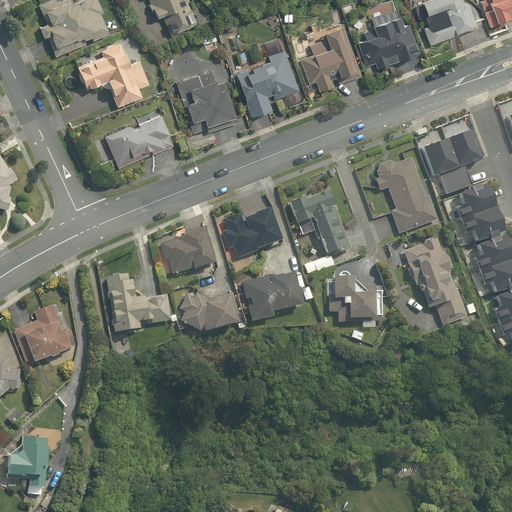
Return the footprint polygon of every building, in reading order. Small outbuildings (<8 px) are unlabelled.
[(98,0),(78,0),(51,11),(43,14),(47,23),(38,26),(44,41),(49,40),(55,57),(86,46),(84,40),(110,30),(98,0)] [(197,24),(187,0),(147,0),(155,21),(161,19),(167,35),(197,24)] [(461,0),(434,0),(424,4),(422,4),(430,25),(423,28),(430,46),(480,28),(469,0),(467,0),(462,2),(461,0)] [(511,0),(478,0),(490,27),(511,18),(511,0)] [(367,40),(358,43),(367,66),(374,64),(377,70),(390,65),(388,60),(395,57),(397,62),(420,53),(410,26),(405,28),(400,15),(363,29),(367,40)] [(313,54),(299,58),(308,85),(315,82),(319,93),(335,88),(332,79),(340,76),(341,79),(360,72),(345,27),(325,34),(327,39),(310,45),(313,54)] [(103,57),(77,66),(87,93),(109,85),(117,108),(141,99),(137,89),(149,85),(138,55),(130,58),(124,41),(100,49),(103,57)] [(237,74),(238,77),(253,119),(276,111),(273,101),(300,91),(285,50),(267,56),(269,62),(237,74)] [(221,67),(175,83),(172,84),(190,136),(206,130),(208,135),(241,123),(221,67)] [(161,115),(105,137),(119,170),(174,148),(161,115)] [(471,133),(421,149),(430,180),(437,177),(443,196),(470,187),(464,167),(480,162),(471,133)] [(0,212),(14,204),(10,196),(16,193),(10,182),(17,178),(11,168),(7,170),(0,157),(0,212)] [(424,198),(411,161),(410,157),(378,168),(381,176),(375,178),(380,193),(389,190),(396,211),(390,213),(398,236),(438,222),(429,196),(424,198)] [(330,192),(289,206),(288,207),(298,238),(317,232),(326,258),(350,250),(330,192)] [(226,231),(222,233),(227,249),(232,248),(235,259),(284,243),(273,209),(240,220),(238,215),(222,220),(226,231)] [(168,260),(172,277),(215,266),(205,225),(182,231),(183,238),(177,239),(176,236),(157,241),(163,261),(168,260)] [(443,239),(404,251),(403,251),(414,285),(417,284),(426,315),(438,311),(442,326),(467,318),(443,239)] [(511,286),(511,272),(501,239),(485,245),(487,253),(484,254),(493,283),(499,280),(502,289),(511,286)] [(104,279),(105,282),(113,335),(142,330),(141,325),(171,320),(167,296),(143,300),(139,273),(104,279)] [(306,306),(305,303),(313,300),(309,289),(301,292),(295,273),(267,282),(265,275),(241,283),(241,285),(254,323),(306,306)] [(328,277),(327,280),(325,314),(337,315),(336,324),(381,327),(383,292),(355,290),(356,279),(328,277)] [(508,302),(502,304),(511,331),(511,289),(505,293),(508,302)] [(196,301),(188,296),(179,312),(184,315),(180,323),(205,338),(241,325),(231,297),(212,304),(199,296),(196,301)] [(12,331),(14,335),(26,365),(33,362),(34,365),(75,349),(67,331),(63,332),(51,302),(32,310),(36,322),(12,331)] [(0,399),(8,392),(20,393),(20,370),(13,370),(0,354),(0,399)] [(50,439),(23,436),(20,457),(10,456),(7,479),(28,481),(27,491),(44,493),(50,439)]
